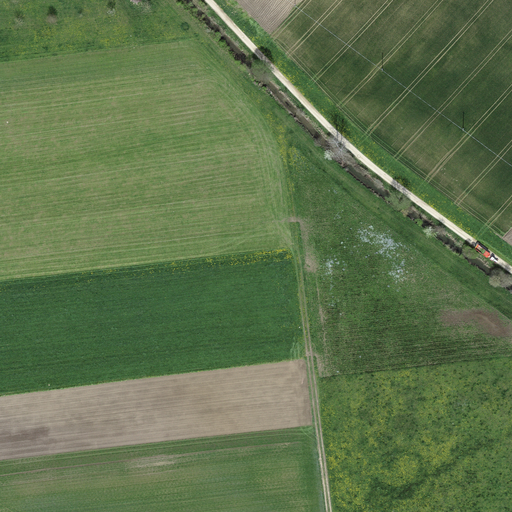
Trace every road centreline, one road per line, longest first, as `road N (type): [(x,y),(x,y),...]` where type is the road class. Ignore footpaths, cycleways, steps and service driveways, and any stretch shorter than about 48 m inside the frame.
road 1 (track): [(211,0),(358,155),(511,269)]
road 2 (track): [(323,511),(284,200)]
